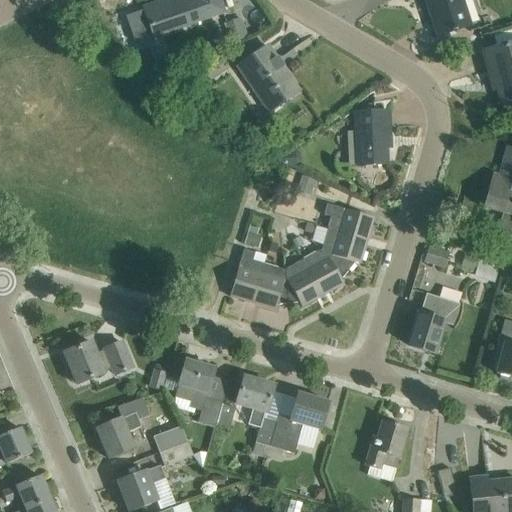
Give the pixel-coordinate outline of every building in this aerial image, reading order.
[(168,0),(144,9),(155,38),(223,13),(218,0),(168,0)] [(426,0),(438,36),(469,25),(460,0),(426,0)] [(240,23),(239,18),(225,23),(232,43),(245,38),(244,34),(240,23)] [(511,44),(483,52),(490,78),(494,77),(502,105),(511,102),(511,44)] [(155,63),(150,47),(130,54),(136,70),(155,63)] [(299,92),(267,47),(238,68),(270,113),(299,92)] [(170,79),(173,86),(194,76),(191,69),(170,79)] [(207,90),(202,105),(219,111),(225,96),(207,90)] [(389,132),(388,112),(354,113),(355,131),(347,132),(348,165),(356,165),(356,166),(386,165),(385,132),(389,132)] [(297,144),(278,158),(296,166),(301,158),(300,148),(297,144)] [(507,214),(501,235),(511,237),(511,149),(507,148),(499,178),(493,176),(484,207),(507,214)] [(302,175),(297,191),(310,195),(315,180),(302,175)] [(327,230),(364,240),(366,233),(368,234),(373,218),(326,205),(323,215),(331,217),(327,230)] [(304,233),(313,235),(315,227),(306,225),(304,233)] [(327,230),(321,250),(348,271),(354,263),(360,264),(364,248),(362,248),(364,240),(327,230)] [(258,249),(261,237),(248,233),(244,245),(258,249)] [(296,248),(303,245),(299,236),(292,240),(296,248)] [(278,246),(271,244),(268,253),(275,256),(278,246)] [(450,253),(428,247),(424,261),(445,268),(450,253)] [(253,301),(264,264),(251,261),(254,253),(243,250),(229,297),(245,301),(246,299),(253,301)] [(341,280),(348,271),(321,250),(303,260),(321,294),(328,290),(329,292),(343,284),(341,280)] [(303,260),(284,270),(288,304),(299,303),(301,307),(316,299),(315,297),(321,294),(303,260)] [(460,267),(473,272),(475,265),(462,261),(460,267)] [(264,264),(253,301),(260,303),(259,306),(275,310),(277,305),(288,304),(284,270),(264,264)] [(462,306),(426,295),(419,315),(418,314),(408,346),(433,354),(443,324),(456,328),(459,323),(461,317),(462,311),(462,306)] [(511,323),(509,323),(504,342),(498,341),(493,360),(499,361),(496,374),(511,378),(511,323)] [(91,342),(64,354),(71,370),(69,372),(68,375),(71,382),(74,383),(76,383),(77,385),(104,374),(103,373),(113,369),(115,375),(132,368),(121,342),(104,349),(105,350),(96,354),(91,342)] [(214,370),(185,361),(174,398),(189,402),(188,408),(200,411),(197,422),(215,427),(222,403),(206,398),(207,394),(208,394),(214,370)] [(154,371),(150,386),(161,390),(166,374),(154,371)] [(266,459),(270,447),(269,447),(276,423),(263,419),(264,412),(266,413),(274,387),(243,378),(236,405),(252,410),(247,426),(259,429),(251,455),(266,459)] [(269,447),(270,447),(294,454),(302,425),(320,431),(328,402),(297,393),(290,418),(278,415),(276,423),(269,447)] [(148,416),(142,398),(117,407),(121,418),(96,430),(108,459),(134,448),(127,433),(141,427),(138,420),(148,416)] [(369,468),(366,476),(391,483),(407,429),(382,421),(377,438),(373,436),(364,467),(369,468)] [(153,437),(158,452),(186,441),(180,427),(153,437)] [(31,454),(20,428),(0,436),(0,447),(3,454),(0,454),(0,466),(7,463),(7,464),(31,454)] [(192,456),(186,441),(158,452),(164,467),(192,456)] [(193,457),(202,468),(206,455),(199,454),(193,457)] [(145,472),(117,482),(128,511),(129,511),(157,501),(151,485),(164,480),(159,466),(145,472)] [(437,472),(445,498),(457,495),(450,469),(437,472)] [(26,509),(50,499),(40,476),(16,486),(16,487),(3,492),(7,502),(21,496),(26,509)] [(212,477),(211,485),(224,486),(224,477),(212,477)] [(487,478),(469,480),(472,511),(511,511),(511,480),(487,483),(487,478)] [(314,499),(324,499),(324,488),(317,488),(314,491),(314,499)] [(290,498),(285,511),(297,511),(300,501),(290,498)] [(55,511),(50,499),(26,509),(22,510),(18,511),(55,511)] [(417,511),(418,501),(403,500),(402,511),(417,511)] [(261,507),(258,503),(254,501),(250,502),(247,506),(246,511),(247,511),(260,511),(261,511),(261,507)]
